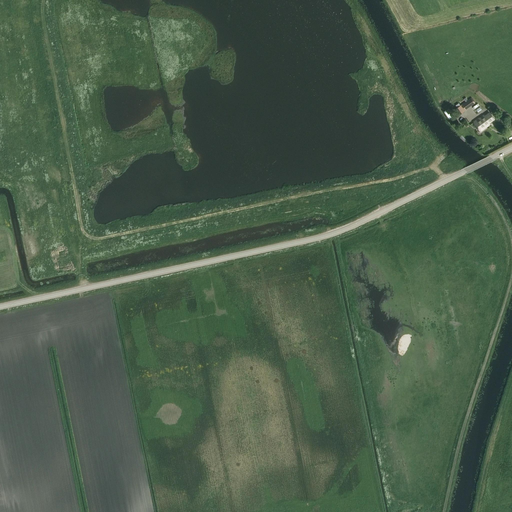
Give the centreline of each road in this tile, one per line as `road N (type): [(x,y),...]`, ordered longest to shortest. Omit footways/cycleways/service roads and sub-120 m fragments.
road 1 (unclassified): [(0,306),(319,237),(511,148)]
road 2 (track): [(445,511),(511,269)]
road 3 (track): [(435,165),(352,3)]
road 4 (track): [(472,511),(511,371)]
